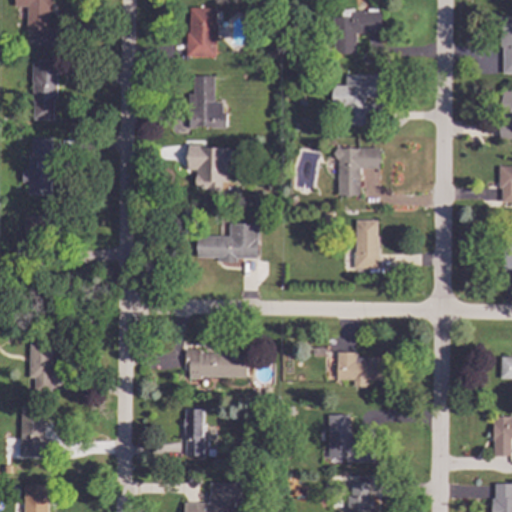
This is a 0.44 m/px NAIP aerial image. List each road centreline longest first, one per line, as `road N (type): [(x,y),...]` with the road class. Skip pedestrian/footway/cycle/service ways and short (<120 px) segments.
road 1 (residential): [(138,0),(131,511)]
road 2 (residential): [(443,0),(443,511)]
road 3 (residential): [(511,316),(135,305)]
